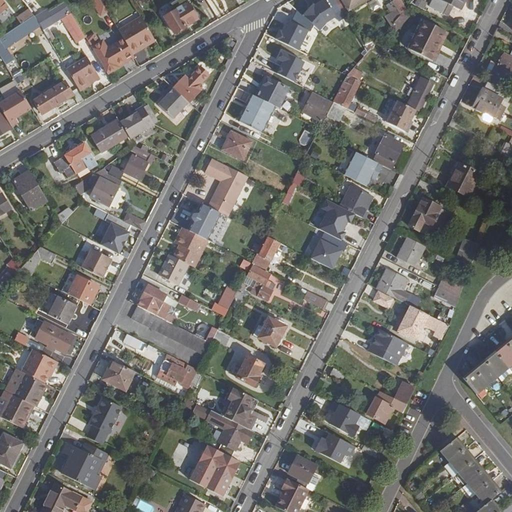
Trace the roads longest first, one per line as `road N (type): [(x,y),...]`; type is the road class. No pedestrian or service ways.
road 1 (residential): [(500,0),(241,511)]
road 2 (residential): [(13,511),(256,27),(256,7)]
road 3 (residential): [(0,161),(256,7)]
road 4 (residential): [(441,384),(380,511)]
road 5 (residential): [(511,270),(481,300),(441,384)]
